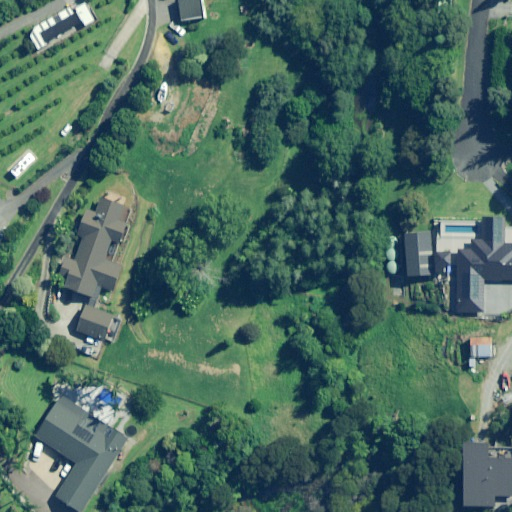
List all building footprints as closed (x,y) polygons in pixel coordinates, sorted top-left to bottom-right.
[(179,0),(185,22),(207,17),(203,0),(179,0)] [(67,280),(65,287),(91,297),(88,306),(84,305),(75,330),(105,341),(114,316),(94,308),(102,287),(114,291),(123,265),(106,259),(113,240),(121,243),(128,222),(120,219),(125,206),(101,197),(96,211),(87,208),(77,235),(89,239),(82,257),(69,252),(60,277),(67,280)] [(406,276),(434,275),(432,232),(405,233),(406,276)] [(511,244),(503,244),(503,235),(486,234),(485,240),(472,240),(472,250),(459,249),(457,311),(483,312),(484,279),(511,279),(511,244)] [(491,356),(491,336),(472,336),(472,357),(491,356)] [(79,511),(83,511),(131,439),(61,394),(34,436),(76,463),(55,496),(79,511)]
